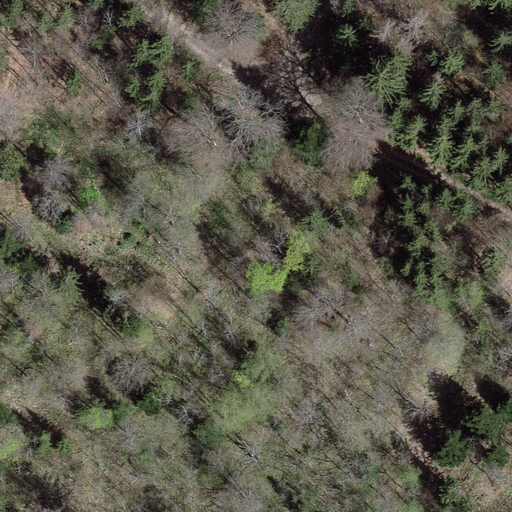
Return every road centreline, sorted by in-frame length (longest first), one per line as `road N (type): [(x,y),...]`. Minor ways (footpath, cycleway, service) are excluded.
road 1 (track): [(511,226),(279,90)]
road 2 (track): [(279,90),(214,57),(145,0)]
